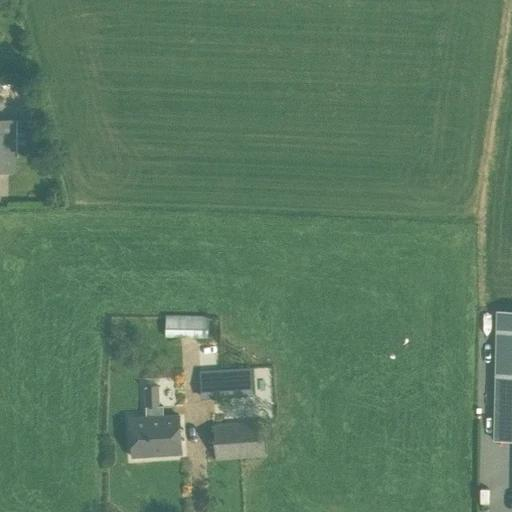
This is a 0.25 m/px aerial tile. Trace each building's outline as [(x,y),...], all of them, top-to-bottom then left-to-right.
[(16,125),(0,125),(0,176),(16,177),(16,125)] [(495,440),(511,440),(511,312),(497,312),(495,440)] [(102,327),(196,330),(197,319),(103,316),(102,327)] [(263,369),(199,372),(201,398),(250,396),(250,394),(265,392),(263,369)] [(145,416),(130,417),(132,457),(180,455),(177,415),(163,416),(163,406),(160,406),(159,385),(144,385),(145,416)] [(265,421),(212,423),(214,460),(267,457),(265,421)]
